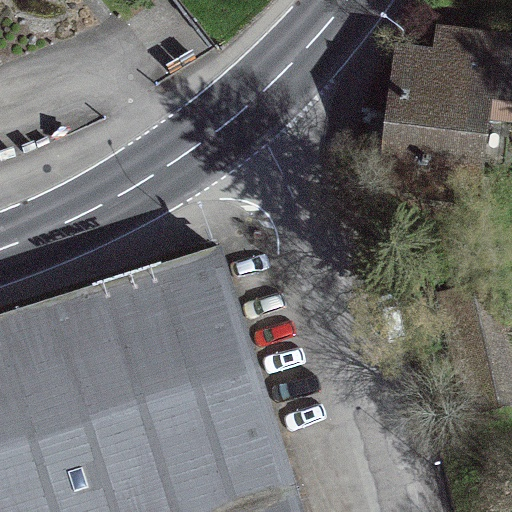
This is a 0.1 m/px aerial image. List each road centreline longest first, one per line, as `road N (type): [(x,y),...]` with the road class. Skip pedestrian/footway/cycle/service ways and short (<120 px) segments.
road 1 (residential): [(229,134),(363,511)]
road 2 (primary): [(0,263),(128,204),(229,134)]
road 3 (primary): [(229,134),(363,0)]
